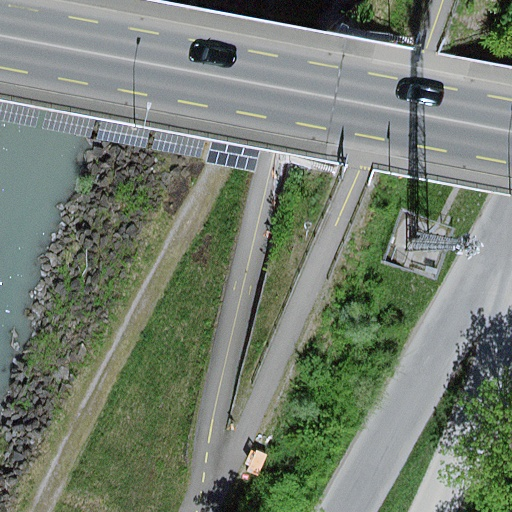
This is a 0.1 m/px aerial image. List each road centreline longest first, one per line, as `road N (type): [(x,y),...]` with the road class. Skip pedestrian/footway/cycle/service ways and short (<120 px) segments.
road 1 (track): [(282,0),(233,139),(33,511)]
road 2 (track): [(346,0),(276,147),(211,419),(198,511)]
road 3 (primary): [(0,36),(511,132)]
road 4 (unclassified): [(344,511),(511,213)]
